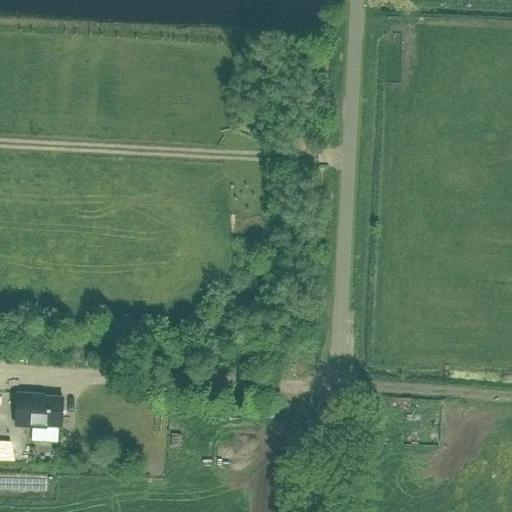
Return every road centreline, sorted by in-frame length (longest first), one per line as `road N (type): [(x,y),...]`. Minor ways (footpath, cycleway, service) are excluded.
road 1 (unclassified): [(328,511),(355,0)]
road 2 (track): [(346,159),(0,144)]
road 3 (track): [(0,369),(334,388)]
